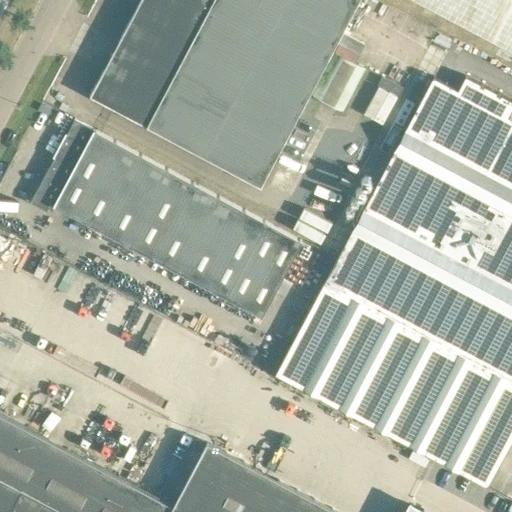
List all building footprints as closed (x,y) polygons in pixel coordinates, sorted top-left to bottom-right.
[(176,0),(184,4),(202,13),(219,23),(237,32),(254,41),(272,51),(290,60),(307,70),(325,79),(343,88),(360,98),(378,107),(409,50),(391,41),(373,31),(355,22),(338,12),(320,3),(314,0),(176,0)] [(511,0),(417,0),(511,50),(511,0)] [(117,52),(104,75),(137,93),(154,102),(172,111),(190,121),(207,130),(225,140),(243,149),(260,158),(278,168),(296,177),(313,187),(331,196),(367,128),(349,119),(332,109),(314,100),(296,91),(279,81),(261,72),(243,62),(226,53),(208,44),(190,34),(173,25),(140,8),(128,30),(117,52)] [(342,250),(276,374),(488,486),(511,440),(511,117),(508,116),(511,108),(511,99),(466,74),(458,90),(434,78),(342,250)] [(30,201),(46,210),(48,206),(258,318),(301,239),(75,118),(67,133),(66,133),(53,156),(58,159),(54,166),(49,167),(30,201)] [(0,413),(0,479),(20,490),(61,511),(428,511),(429,511),(424,509),(423,511),(410,504),(405,511),(340,511),(207,441),(173,505),(0,413)] [(0,511),(61,511),(20,490),(0,479),(0,511)]
